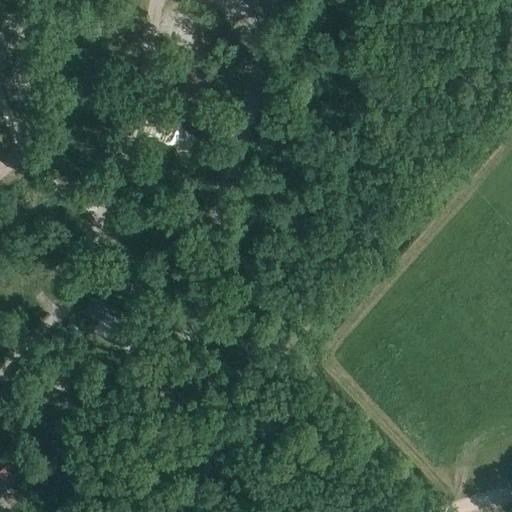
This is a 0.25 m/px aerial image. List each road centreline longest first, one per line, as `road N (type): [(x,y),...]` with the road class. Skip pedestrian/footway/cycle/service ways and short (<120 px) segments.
road 1 (unclassified): [(132,511),(280,0)]
road 2 (track): [(273,363),(406,511)]
